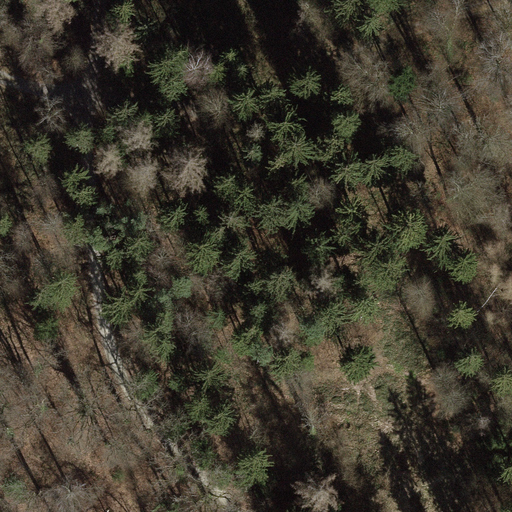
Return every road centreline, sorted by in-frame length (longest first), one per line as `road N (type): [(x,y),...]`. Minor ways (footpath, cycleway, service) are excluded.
road 1 (track): [(243,511),(150,421),(117,364),(90,180),(88,101),(100,0)]
road 2 (track): [(511,1),(423,22),(327,70),(227,105),(88,101),(0,76)]
road 3 (track): [(227,105),(160,146),(93,208)]
